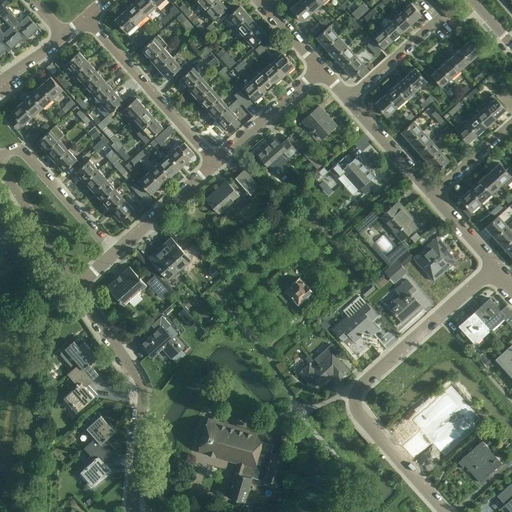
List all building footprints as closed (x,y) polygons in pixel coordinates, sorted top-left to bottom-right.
[(41,32),(27,16),(19,23),(5,7),(13,0),(12,0),(5,0),(0,5),(0,14),(25,43),(26,43),(24,41),(38,29),(41,32)] [(150,0),(137,0),(135,2),(147,16),(156,7),(150,0)] [(217,0),(197,0),(196,1),(205,11),(217,0)] [(218,0),(217,0),(205,11),(214,21),(227,10),(218,0)] [(312,13),(300,0),(290,9),(302,22),(312,13)] [(300,0),(312,13),(322,4),(318,0),(300,0)] [(440,10),(450,1),(448,0),(442,0),(436,5),(440,10)] [(349,5),(346,1),(340,6),(344,9),(349,5)] [(444,14),(454,6),(450,1),(440,10),(444,14)] [(137,25),(147,16),(135,2),(125,11),(137,25)] [(183,4),(179,8),(183,12),(187,9),(183,4)] [(411,24),(421,15),(411,4),(401,12),(411,24)] [(236,28),(249,16),(240,6),(227,18),(236,28)] [(335,10),(339,14),(344,9),(340,6),(335,10)] [(454,6),(444,14),(448,18),(458,11),(454,6)] [(377,12),(373,8),(368,13),(372,17),(377,12)] [(188,17),(192,14),(187,9),(183,12),(188,17)] [(137,25),(125,11),(115,20),(127,33),(137,25)] [(174,17),(170,12),(165,17),(169,21),(174,17)] [(402,32),(411,24),(401,12),(392,21),(402,32)] [(363,17),(367,21),(372,17),(368,13),(363,17)] [(0,14),(11,27),(3,33),(0,30),(0,42),(9,53),(10,53),(8,51),(22,39),(25,43),(0,14)] [(258,26),(249,16),(236,28),(245,38),(258,26)] [(350,16),(346,19),(351,25),(355,21),(350,16)] [(160,21),(164,25),(169,21),(165,17),(160,21)] [(200,23),(196,18),(192,22),(196,27),(200,23)] [(324,26),(329,22),(326,18),(321,23),(324,26)] [(186,19),(181,23),(186,28),(190,24),(186,19)] [(356,30),(359,26),(355,21),(351,25),(356,30)] [(393,40),(402,32),(392,21),(382,29),(393,40)] [(314,35),(324,26),(321,23),(320,22),(310,31),(314,35)] [(211,23),(201,32),(206,38),(217,29),(211,23)] [(190,33),(194,29),(190,24),(186,28),(190,33)] [(258,26),(245,38),(253,48),(267,36),(258,26)] [(325,48),(338,37),(329,27),(316,38),(325,48)] [(393,40),(382,29),(373,37),(383,49),(393,40)] [(149,39),(145,34),(135,43),(139,48),(149,39)] [(150,60),(163,48),(168,44),(159,34),(154,38),(141,50),(150,60)] [(364,39),(368,44),(372,41),(368,35),(364,39)] [(347,46),(338,37),(325,48),(334,58),(347,46)] [(259,47),(263,52),(273,43),(269,38),(259,47)] [(376,55),(381,51),(372,41),(368,44),(367,45),(376,55)] [(0,54),(6,50),(9,54),(9,53),(0,42),(0,54)] [(470,62),(479,54),(469,42),(459,51),(470,62)] [(202,59),(213,49),(208,44),(198,54),(202,59)] [(334,58),(342,67),(355,56),(347,46),(334,58)] [(172,58),(163,48),(150,60),(159,70),(172,58)] [(223,48),(216,54),(221,59),(227,53),(223,48)] [(460,70),(470,62),(459,51),(450,59),(460,70)] [(74,74),(88,62),(79,52),(65,64),(74,74)] [(229,59),(231,57),(227,53),(221,59),(229,69),(234,65),(229,59)] [(273,62),(284,75),(294,66),(283,54),(273,62)] [(355,56),(342,67),(351,78),(364,66),(355,56)] [(172,58),(159,70),(168,80),(181,68),(172,58)] [(217,64),(213,59),(209,63),(213,68),(217,64)] [(450,59),(441,67),(451,79),(460,70),(450,59)] [(247,64),(243,60),(239,64),(243,68),(247,64)] [(97,72),(88,62),(74,74),(83,84),(97,72)] [(273,62),(263,71),(274,84),(284,75),(273,62)] [(234,68),(238,73),(243,68),(239,64),(234,68)] [(224,67),(217,73),(222,78),(226,74),(225,73),(228,71),(224,67)] [(451,79),(441,67),(431,75),(450,97),(455,93),(451,88),(449,89),(446,86),(449,83),(450,84),(451,84),(452,84),(453,82),(453,81),(452,80),(451,79)] [(189,90),(202,78),(193,68),(180,79),(189,90)] [(404,77),(416,90),(426,82),(414,68),(404,77)] [(489,73),(485,69),(480,73),(483,77),(489,73)] [(62,86),(66,81),(57,71),(56,73),(53,75),(62,86)] [(264,93),(274,84),(263,71),(253,80),(264,93)] [(105,82),(97,72),(83,84),(92,94),(105,82)] [(475,78),(478,82),(483,77),(480,73),(475,78)] [(40,86),(52,99),(62,91),(50,77),(40,86)] [(406,99),(416,90),(404,77),(395,86),(406,99)] [(189,90),(197,99),(211,88),(202,78),(189,90)] [(264,93),(253,80),(243,89),(255,102),(264,93)] [(114,92),(105,82),(92,94),(101,104),(114,92)] [(43,108),(52,99),(40,86),(31,94),(43,108)] [(397,108),(406,99),(395,86),(385,95),(397,108)] [(470,89),(467,86),(461,90),(465,94),(470,89)] [(480,90),(477,86),(471,91),(475,95),(480,90)] [(197,99),(206,109),(219,98),(211,88),(197,99)] [(229,106),(243,94),(240,90),(234,95),(235,97),(232,99),(233,100),(229,103),(230,105),(229,106)] [(466,96),(470,100),(475,95),(471,91),(466,96)] [(114,92),(101,104),(110,114),(123,102),(114,92)] [(33,117),(43,108),(31,94),(21,103),(33,117)] [(228,107),(215,119),(224,129),(225,128),(229,132),(240,123),(236,119),(237,117),(233,112),(242,104),(246,109),(252,104),(243,94),(229,106),(228,107)] [(397,108),(385,95),(375,103),(387,117),(397,108)] [(496,119),(505,110),(495,99),(496,99),(492,95),(482,103),(486,107),(496,119)] [(434,100),(430,96),(425,100),(428,104),(434,100)] [(79,97),(75,100),(79,105),(83,101),(79,97)] [(86,98),(83,101),(79,105),(83,110),(87,106),(84,103),(88,100),(86,98)] [(206,109),(215,119),(228,107),(219,98),(206,109)] [(132,120),(145,108),(136,99),(123,110),(132,120)] [(420,105),(423,109),(428,104),(425,100),(420,105)] [(33,117),(21,103),(11,112),(11,113),(6,117),(17,129),(22,125),(23,126),(33,117)] [(461,107),(458,103),(453,108),(456,112),(461,107)] [(66,105),(61,110),(65,113),(70,109),(66,105)] [(319,106),(302,121),(312,132),(315,130),(322,138),(336,126),(319,106)] [(486,127),(496,119),(486,107),(476,116),(486,127)] [(132,120),(128,123),(137,133),(140,130),(154,118),(145,108),(132,120)] [(448,112),(451,116),(456,112),(453,108),(448,112)] [(80,110),(76,113),(82,120),(86,117),(80,110)] [(96,116),(92,111),(88,114),(92,119),(96,116)] [(435,111),(431,114),(436,120),(440,116),(435,111)] [(414,117),(411,113),(405,118),(409,121),(414,117)] [(108,115),(97,125),(102,130),(113,120),(108,115)] [(440,126),(444,122),(440,116),(436,120),(440,126)] [(476,116),(467,124),(477,136),(486,127),(476,116)] [(154,118),(140,130),(137,133),(146,143),(163,129),(154,118)] [(400,122),(404,126),(409,121),(405,118),(400,122)] [(410,143),(423,131),(414,121),(401,133),(410,143)] [(50,127),(46,122),(41,127),(45,131),(50,127)] [(477,136),(467,124),(458,132),(468,144),(477,136)] [(46,152),(59,141),(59,140),(64,135),(55,125),(37,142),(46,152)] [(26,139),(31,144),(45,131),(41,127),(38,130),(37,129),(26,139)] [(100,134),(94,128),(88,133),(94,139),(100,134)] [(155,140),(158,143),(161,141),(161,142),(169,135),(165,131),(155,140)] [(431,141),(423,131),(410,143),(418,153),(431,141)] [(97,153),(109,142),(104,137),(92,148),(97,153)] [(275,137),(257,154),(268,166),(274,172),(290,158),(289,156),(296,150),(286,140),(281,144),(275,137)] [(68,150),(59,141),(46,152),(55,162),(56,161),(68,150)] [(114,143),(111,145),(117,151),(121,147),(116,141),(114,143)] [(418,153),(427,162),(440,151),(431,141),(418,153)] [(179,146),(168,155),(180,168),(191,159),(190,158),(194,154),(188,147),(184,143),(179,147),(179,146)] [(77,160),(68,150),(56,161),(55,162),(63,172),(77,160)] [(125,151),(121,155),(126,161),(130,157),(125,151)] [(145,155),(141,151),(135,157),(138,161),(145,155)] [(440,151),(427,162),(435,172),(436,172),(439,174),(444,170),(441,167),(449,161),(440,151)] [(113,157),(109,152),(105,156),(109,160),(113,157)] [(168,155),(159,164),(170,177),(180,168),(168,155)] [(370,180),(375,175),(358,156),(349,164),(343,158),(329,170),(330,170),(337,178),(336,178),(337,179),(344,173),(358,189),(358,190),(360,188),(365,194),(375,186),(370,180)] [(130,161),(134,165),(138,161),(135,157),(130,161)] [(84,182),(98,170),(89,160),(75,172),(84,182)] [(118,162),(114,165),(118,170),(122,166),(118,162)] [(489,172),(500,185),(504,189),(511,181),(511,177),(510,176),(511,174),(511,169),(509,167),(505,170),(499,163),(489,172)] [(159,164),(149,172),(160,186),(170,177),(159,164)] [(122,175),(126,171),(122,166),(118,170),(122,175)] [(328,172),(324,167),(318,172),(322,177),(328,172)] [(106,180),(98,170),(84,182),(93,192),(106,180)] [(242,171),(232,180),(252,202),(267,189),(256,176),(250,181),(242,171)] [(160,186),(149,172),(139,181),(150,194),(160,186)] [(491,193),(500,185),(489,172),(479,180),(483,184),(491,193)] [(93,192),(102,202),(115,190),(106,180),(93,192)] [(232,180),(222,189),(231,198),(226,203),(237,215),(252,202),(232,180)] [(481,203),(491,193),(483,184),(479,180),(474,184),(469,189),(481,203)] [(139,187),(135,191),(144,201),(148,197),(139,187)] [(481,203),(469,189),(459,198),(471,211),(481,203)] [(102,202),(111,212),(124,200),(115,190),(102,202)] [(124,200),(111,212),(120,222),(121,221),(125,226),(137,216),(133,210),(124,200)] [(408,213),(398,202),(380,218),(401,241),(417,226),(407,214),(408,213)] [(216,234),(228,223),(216,210),(211,215),(204,208),(186,224),(200,239),(211,228),(216,234)] [(490,213),(493,216),(498,212),(495,208),(490,213)] [(493,216),(490,213),(489,212),(479,220),(484,225),(493,216)] [(494,238),(507,226),(498,216),(485,228),(494,238)] [(511,239),(511,231),(507,226),(494,238),(503,247),(511,239)] [(186,235),(181,239),(189,247),(193,244),(186,235)] [(424,248),(445,271),(456,261),(449,252),(450,250),(437,237),(424,248)] [(171,238),(160,248),(180,270),(191,260),(171,238)] [(511,256),(511,239),(503,247),(511,257),(511,256)] [(160,248),(152,255),(149,257),(169,280),(180,270),(160,248)] [(445,271),(424,248),(413,258),(433,281),(445,271)] [(397,260),(403,267),(413,257),(407,251),(397,260)] [(403,267),(397,260),(396,260),(384,271),(395,283),(407,272),(402,267),(403,267)] [(130,266),(107,286),(119,300),(120,302),(121,302),(124,305),(147,286),(130,266)] [(170,292),(154,275),(147,282),(162,299),(170,292)] [(311,293),(312,292),(306,285),(306,286),(299,278),(292,284),(293,285),(286,291),(288,294),(287,295),(288,295),(299,306),(306,299),(308,301),(314,296),(311,293)] [(401,285),(401,286),(395,291),(401,297),(396,301),(395,300),(388,307),(395,316),(396,315),(402,322),(421,306),(411,295),(416,290),(407,280),(401,285)] [(339,325),(333,330),(338,335),(346,344),(352,339),(355,342),(362,336),(362,337),(363,335),(359,330),(363,326),(371,335),(378,329),(372,322),(378,317),(359,296),(343,310),(348,317),(339,325)] [(489,329),(502,318),(505,315),(500,310),(490,298),(474,312),(489,329)] [(191,306),(186,300),(183,303),(188,309),(191,306)] [(511,328),(511,312),(506,305),(500,310),(505,315),(502,318),(511,328)] [(184,308),(178,314),(191,328),(197,322),(184,308)] [(489,329),(474,312),(458,326),(473,343),(489,329)] [(151,325),(156,331),(141,345),(145,349),(142,351),(145,355),(148,352),(153,357),(162,349),(171,359),(182,349),(179,347),(180,346),(178,344),(177,344),(173,339),(165,329),(170,325),(162,316),(151,325)] [(325,320),(320,324),(323,326),(326,330),(330,326),(327,322),(325,320)] [(65,349),(78,364),(93,380),(99,375),(90,365),(98,357),(84,342),(79,347),(74,341),(65,349)] [(511,344),(495,359),(511,378),(511,344)] [(319,365),(318,366),(329,378),(333,374),(338,380),(348,371),(334,356),(338,353),(331,345),(314,359),(319,365)] [(78,364),(67,374),(78,385),(66,396),(79,411),(94,397),(86,387),(93,380),(78,364)] [(329,378),(318,366),(314,369),(309,364),(299,373),(315,390),(329,378)] [(427,437),(433,433),(454,414),(442,401),(434,409),(431,405),(417,417),(421,421),(416,425),(427,437)] [(467,430),(454,414),(433,433),(443,444),(448,441),(451,444),(467,430)] [(87,428),(95,438),(96,438),(110,454),(116,449),(107,439),(115,432),(101,416),(87,428)] [(265,435),(211,419),(208,419),(198,452),(238,464),(235,473),(252,478),(262,481),(261,483),(280,488),(288,457),(271,453),(273,445),(263,442),(265,435)] [(94,460),(83,470),(96,485),(111,471),(103,461),(110,454),(96,438),(95,438),(84,448),(94,460)] [(472,471),(492,453),(482,441),(458,463),(462,468),(466,464),(472,471)] [(492,453),(472,471),(481,481),(480,483),(502,464),(492,453)] [(235,473),(228,498),(245,502),(252,478),(235,473)] [(511,511),(511,483),(497,496),(511,511),(510,511),(511,511)]
